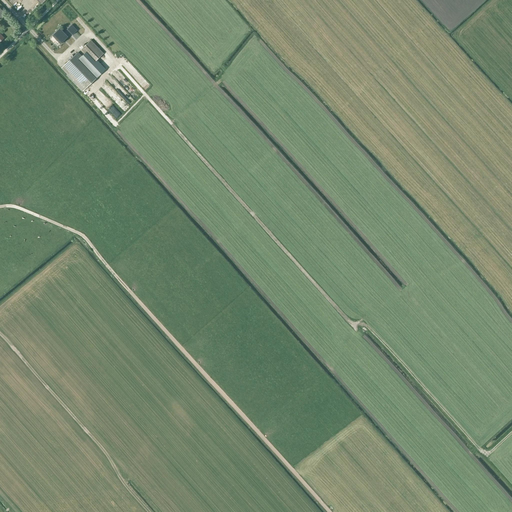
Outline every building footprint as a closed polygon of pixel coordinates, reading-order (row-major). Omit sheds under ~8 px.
[(72,25),(66,30),(72,35),(77,31),(72,25)] [(52,36),(60,44),(68,37),(60,28),(51,37),(52,36)] [(103,53),(91,40),(80,50),(84,54),(82,56),(78,52),(61,68),(83,91),(105,69),(96,60),(103,53)] [(119,55),(125,61),(128,58),(123,52),(119,55)] [(136,74),(139,71),(128,61),(125,64),(136,74)] [(108,102),(107,103),(118,115),(122,111),(109,97),(106,100),(108,102)]
